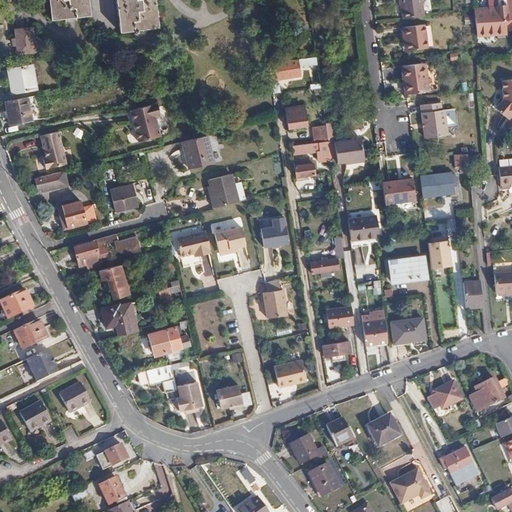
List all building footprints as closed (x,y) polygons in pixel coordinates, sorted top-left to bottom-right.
[(91,16),(89,0),(49,0),(52,21),(91,16)] [(159,28),(155,0),(116,0),(121,33),(159,28)] [(401,0),(404,20),(425,17),(422,0),(401,0)] [(511,19),(511,12),(494,14),(494,10),(473,12),(474,23),(511,19)] [(406,39),(408,51),(428,49),(425,26),(402,28),(403,39),(406,39)] [(34,52),(31,28),(16,30),(18,54),(34,52)] [(315,57),(297,59),(298,65),(315,63),(315,57)] [(293,64),(269,67),(271,79),(292,77),(292,74),(294,74),(293,64)] [(407,80),(409,96),(428,93),(425,64),(403,67),(404,80),(407,80)] [(37,88),(33,65),(7,70),(11,93),(37,88)] [(511,80),(502,81),(504,99),(495,109),(510,121),(511,117),(511,80)] [(271,93),(278,92),(277,84),(270,85),(271,93)] [(33,96),(2,102),(7,125),(7,126),(37,120),(33,96)] [(161,115),(158,103),(131,110),(132,111),(134,120),(139,141),(161,136),(156,116),(161,115)] [(440,113),(440,104),(420,107),(424,140),(446,138),(443,113),(440,113)] [(301,111),(301,108),(286,110),(288,127),(307,124),(305,111),(301,111)] [(447,134),(457,133),(457,126),(447,126),(447,134)] [(59,130),(41,135),(46,157),(43,158),(46,168),(67,163),(59,130)] [(205,135),(193,138),(182,141),(190,168),(213,162),(205,135)] [(360,139),(332,143),(335,164),(362,160),(360,139)] [(292,152),(327,149),(326,141),(291,145),(292,152)] [(469,172),(467,155),(455,156),(455,166),(460,166),(461,172),(469,172)] [(308,160),(307,158),(293,160),(296,176),(315,174),(313,160),(308,160)] [(511,165),(497,166),(497,188),(511,187),(511,165)] [(456,185),(454,173),(429,177),(432,195),(454,191),(453,186),(456,185)] [(217,208),(245,201),(247,200),(242,182),(234,184),(232,174),(210,180),(217,208)] [(54,186),(52,176),(35,180),(37,190),(54,186)] [(381,182),(385,204),(415,201),(412,178),(381,182)] [(134,183),(111,189),(116,211),(148,202),(145,187),(135,189),(134,183)] [(67,218),(62,219),(65,229),(97,221),(94,206),(84,209),(82,201),(64,206),(67,218)] [(59,207),(62,219),(67,218),(64,206),(59,207)] [(446,207),(423,210),(424,220),(448,217),(446,207)] [(347,219),(349,240),(352,240),(361,239),(362,247),(374,245),(373,241),(380,240),(375,215),(347,219)] [(289,244),(285,218),(272,220),(274,228),(261,230),(265,248),(289,244)] [(231,250),(238,248),(246,246),(241,228),(215,235),(220,254),(223,256),(229,254),(231,251),(231,250)] [(211,254),(212,254),(206,232),(177,238),(182,261),(196,258),(201,256),(201,260),(212,258),(211,254)] [(361,239),(352,240),(353,248),(362,247),(361,239)] [(94,240),(74,245),(79,266),(87,264),(89,267),(98,264),(97,261),(99,261),(94,240)] [(448,241),(429,243),(432,269),(452,267),(448,241)] [(425,276),(422,256),(389,261),(392,280),(425,276)] [(339,269),(338,259),(310,262),(311,273),(320,272),(321,277),(331,276),(330,270),(339,269)] [(120,265),(99,271),(101,279),(107,277),(113,299),(129,295),(120,265)] [(511,290),(511,293),(511,270),(499,272),(501,291),(504,291),(511,290)] [(279,280),(267,283),(268,292),(281,291),(279,280)] [(464,300),(465,307),(481,305),(479,280),(462,282),(464,300)] [(174,297),(173,289),(162,292),(164,299),(174,297)] [(32,307),(24,290),(0,301),(0,302),(8,319),(32,307)] [(281,291),(268,292),(264,293),(267,319),(288,316),(284,290),(281,291)] [(115,326),(117,336),(137,331),(130,304),(120,306),(120,305),(101,310),(104,327),(115,326)] [(329,328),(353,325),(350,306),(326,310),(329,328)] [(359,346),(384,345),(383,311),(359,312),(359,346)] [(425,339),(421,318),(391,322),(393,343),(425,339)] [(187,328),(194,327),(192,319),(185,320),(187,328)] [(46,338),(38,321),(14,332),(22,349),(46,338)] [(52,338),(65,331),(59,321),(46,328),(52,338)] [(290,326),(275,329),(276,336),(291,334),(290,326)] [(182,327),(153,333),(158,354),(170,352),(172,360),(189,356),(187,347),(195,345),(192,331),(184,333),(182,327)] [(351,353),(350,342),(323,346),(324,356),(331,356),(332,362),(344,361),(343,354),(351,353)] [(25,359),(36,381),(58,371),(47,349),(25,359)] [(242,361),(240,354),(233,355),(235,363),(242,361)] [(307,382),(302,361),(274,368),(279,388),(307,382)] [(180,389),(178,379),(177,376),(174,363),(147,369),(151,385),(165,382),(168,393),(180,389)] [(504,397),(493,378),(475,387),(481,397),(478,399),(482,407),(485,406),(485,407),(504,397)] [(202,381),(181,385),(184,396),(180,398),(184,411),(190,410),(204,406),(208,405),(202,381)] [(462,399),(453,381),(432,391),(434,394),(427,398),(434,411),(440,407),(441,410),(462,399)] [(90,401),(79,382),(60,393),(70,412),(90,401)] [(244,406),(239,385),(217,390),(222,408),(235,405),(236,408),(244,406)] [(51,419),(40,401),(20,413),(30,431),(51,419)] [(337,447),(354,437),(342,416),(326,427),(337,447)] [(400,434),(389,416),(368,427),(378,446),(400,434)] [(511,416),(495,424),(500,438),(511,432),(511,416)] [(0,444),(10,439),(0,420),(0,419),(0,444)] [(313,457),(315,462),(327,457),(322,448),(316,451),(308,435),(291,443),(300,462),(313,457)] [(114,436),(92,447),(95,453),(117,443),(114,436)] [(127,458),(120,444),(106,451),(113,465),(127,458)] [(93,456),(88,447),(73,454),(77,464),(93,456)] [(461,448),(438,459),(443,469),(446,468),(450,476),(470,467),(461,448)] [(339,486),(327,463),(309,472),(320,495),(339,486)] [(474,476),(470,467),(450,476),(455,485),(474,476)] [(428,489),(418,469),(391,482),(402,503),(418,495),(420,498),(429,494),(427,490),(428,489)] [(125,497),(115,477),(96,486),(105,506),(125,497)] [(81,486),(69,492),(74,501),(86,495),(81,486)] [(511,501),(511,496),(508,489),(490,499),(495,509),(498,507),(499,508),(507,504),(511,501)] [(268,511),(256,494),(235,508),(237,511),(268,511)] [(150,511),(155,510),(151,500),(134,506),(136,511),(150,511)] [(130,511),(126,502),(105,511),(104,511),(132,511),(130,511)]
